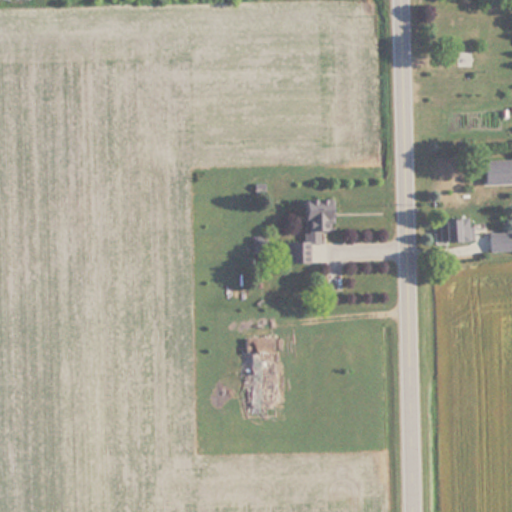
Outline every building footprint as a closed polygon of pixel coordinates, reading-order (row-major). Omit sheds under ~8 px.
[(456,51),(456,65),(468,65),(468,51),(456,51)] [(478,159),(478,183),(510,182),(510,158),(478,159)] [(282,262),(305,262),(305,242),(316,242),(316,228),(328,228),(328,198),(297,198),(297,240),(281,240),(282,262)] [(435,218),(435,241),(465,241),(465,218),(435,218)] [(485,251),(511,250),(511,231),(484,232),(485,251)] [(269,336),(238,337),(238,404),(270,403),(269,336)]
